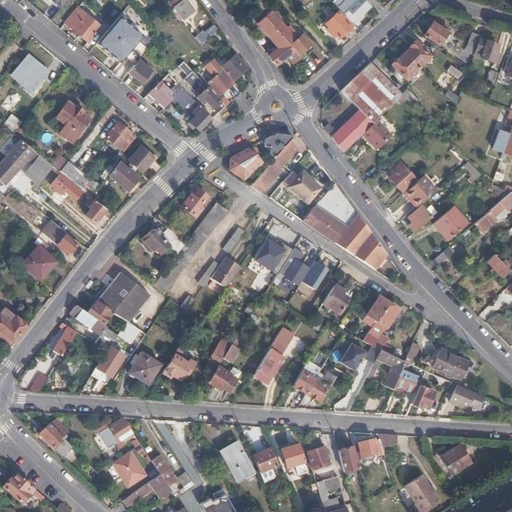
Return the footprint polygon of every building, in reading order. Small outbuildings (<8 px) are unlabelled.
[(183,18),(193,10),(184,0),(173,0),(171,2),(183,18)] [(341,12),(352,23),(370,5),(364,0),(338,0),(337,1),(345,9),(341,12)] [(88,41),(101,26),(78,6),(65,22),(88,41)] [(350,25),(352,23),(341,12),(339,9),(326,22),(331,28),(329,29),(333,34),(335,32),(340,36),(344,33),(347,36),(349,36),(352,33),(353,31),(351,28),(352,27),(350,25)] [(286,41),(294,50),(298,54),(311,42),(303,33),(292,42),(287,36),(291,34),(271,11),(264,17),(286,41)] [(119,15),(96,41),(120,62),(133,47),(142,55),(144,52),(152,43),(119,15)] [(278,48),(286,41),(264,17),(256,23),(278,48)] [(215,23),(197,38),(202,44),(220,29),(215,23)] [(449,29),(443,25),(440,29),(432,23),(424,35),(439,45),(447,34),(446,33),(449,29)] [(478,39),(480,36),(471,33),(466,46),(475,49),(478,39)] [(496,46),(478,39),(475,49),(473,55),(494,63),(497,54),(494,53),(496,46)] [(268,55),(275,65),(287,56),(294,50),(286,41),(278,48),(268,55)] [(409,49),(404,54),(418,68),(430,56),(415,41),(408,47),(409,49)] [(300,57),(309,67),(317,59),(309,49),(300,57)] [(294,50),(287,56),(292,62),(299,56),(298,54),(294,50)] [(217,53),(213,57),(218,63),(222,60),(217,53)] [(418,68),(404,54),(397,60),(396,59),(390,65),(405,80),(418,68)] [(221,66),(233,80),(247,68),(235,55),(221,66)] [(46,73),(27,57),(13,75),(21,81),(18,85),(25,90),(28,87),(31,90),(29,93),(33,97),(41,86),(38,83),(46,73)] [(218,63),(213,57),(209,60),(210,62),(203,67),(213,79),(223,70),(217,64),(218,63)] [(304,72),(309,67),(300,57),(295,62),(304,72)] [(138,60),(128,72),(141,83),(151,71),(138,60)] [(402,95),(370,62),(341,89),(349,99),(360,89),(375,105),(364,116),(372,124),(377,119),(402,95)] [(445,74),(457,80),(461,73),(449,67),(445,74)] [(203,83),(204,82),(193,70),(188,76),(195,84),(192,87),(199,95),(198,97),(200,99),(203,97),(212,107),(219,100),(203,83)] [(219,94),(233,82),(223,70),(213,79),(209,83),(219,94)] [(491,87),(496,73),(489,70),(484,85),(491,87)] [(147,93),(163,107),(170,100),(179,91),(182,87),(177,83),(170,90),(160,81),(147,93)] [(199,129),(211,116),(182,87),(179,91),(170,100),(182,111),(190,102),(195,108),(193,110),(197,114),(190,121),(199,129)] [(360,89),(349,99),(359,111),(364,116),(375,105),(360,89)] [(226,106),(230,102),(225,96),(221,100),(226,106)] [(91,118),(68,101),(56,118),(66,125),(59,134),(72,144),(79,135),(91,118)] [(367,128),(372,124),(364,116),(359,111),(350,120),(362,133),(367,128)] [(511,117),(508,117),(502,132),(499,131),(492,148),(502,153),(500,158),(504,159),(506,154),(511,155),(511,117)] [(15,134),(22,124),(17,119),(10,130),(15,134)] [(392,135),(377,119),(367,128),(362,134),(377,149),(392,135)] [(331,138),(342,152),(352,143),(362,134),(362,133),(350,120),(341,128),(334,135),(331,138)] [(106,138),(124,151),(133,138),(130,135),(131,133),(117,123),(106,138)] [(330,130),(334,135),(341,128),(337,124),(330,130)] [(288,140),(292,137),(275,133),(266,138),(264,144),(270,147),(269,151),(269,154),(274,157),(249,186),(260,193),(281,169),(280,168),(295,150),(288,140)] [(32,149),(21,140),(0,163),(0,182),(1,182),(4,184),(34,151),(32,149)] [(40,147),(36,143),(32,149),(34,151),(36,152),(40,147)] [(153,158),(140,146),(127,160),(140,172),(153,158)] [(229,169),(243,179),(260,162),(248,148),(230,159),(229,169)] [(50,164),(36,153),(22,170),(38,184),(45,176),(53,166),(50,164)] [(67,160),(58,153),(50,164),(53,166),(59,171),(67,160)] [(401,191),(414,179),(399,162),(394,167),(396,169),(388,177),(401,191)] [(126,190),(136,178),(119,163),(108,175),(126,190)] [(61,173),(59,171),(53,166),(45,176),(53,182),(61,173)] [(320,188),(301,172),(287,189),(306,205),(320,188)] [(404,193),(416,206),(436,189),(423,174),(404,193)] [(351,208),(333,183),(320,200),(342,218),(351,208)] [(199,207),(207,197),(198,190),(193,195),(191,193),(180,206),(194,218),(201,209),(199,207)] [(105,210),(91,197),(85,204),(90,208),(85,215),(94,223),(105,210)] [(227,208),(216,200),(190,234),(183,244),(176,254),(159,277),(153,285),(164,294),(227,208)] [(320,200),(303,222),(333,242),(356,214),(351,208),(342,218),(320,200)] [(499,202),(473,224),(480,232),(494,220),(492,219),(504,208),(499,202)] [(408,226),(413,232),(431,216),(421,204),(407,217),(412,223),(408,226)] [(446,239),(466,222),(452,206),(432,223),(446,239)] [(356,214),(333,242),(382,275),(389,267),(397,277),(400,273),(356,214)] [(183,244),(190,234),(174,218),(166,227),(168,229),(183,244)] [(67,256),(78,243),(53,222),(43,235),(67,256)] [(176,254),(183,244),(168,229),(161,235),(154,226),(141,239),(152,250),(155,248),(160,253),(168,245),(176,254)] [(227,253),(243,230),(238,227),(222,249),(227,253)] [(261,265),(274,245),(267,240),(254,261),(261,265)] [(279,272),(293,250),(286,246),(283,250),(278,247),(274,245),(261,265),(277,275),(279,272)] [(60,264),(41,248),(25,268),(44,283),(60,264)] [(303,255),(294,249),(293,250),(279,272),(284,275),(284,276),(297,285),(307,268),(298,263),(303,255)] [(427,265),(432,270),(446,258),(441,252),(427,265)] [(502,277),(508,270),(506,267),(509,264),(505,259),(504,256),(502,254),(497,258),(494,255),(487,261),(502,277)] [(223,291),(238,268),(223,258),(219,264),(208,280),(223,291)] [(204,286),(208,280),(219,264),(214,260),(198,281),(204,286)] [(327,270),(315,261),(301,281),(313,290),(327,270)] [(126,323),(127,322),(149,295),(120,272),(92,305),(92,304),(86,312),(102,324),(111,312),(126,323)] [(148,281),(153,285),(159,277),(155,273),(148,281)] [(350,295),(334,285),(322,303),(338,313),(350,295)] [(189,295),(180,306),(186,311),(194,299),(189,295)] [(372,325),(388,302),(377,295),(362,319),(372,325)] [(397,309),(388,302),(372,325),(366,335),(362,341),(371,345),(379,349),(380,350),(386,339),(380,335),(397,309)] [(86,312),(76,305),(69,313),(102,336),(96,345),(106,352),(117,335),(102,324),(86,312)] [(0,331),(12,341),(25,325),(2,307),(0,309),(0,331)] [(51,350),(60,356),(75,331),(62,322),(59,327),(64,330),(51,350)] [(131,338),(137,330),(127,322),(126,323),(120,331),(131,338)] [(293,334),(282,326),(252,374),(267,383),(284,357),(280,354),(293,334)] [(181,342),(161,374),(169,379),(172,376),(180,381),(184,374),(187,376),(194,364),(188,359),(186,363),(178,358),(186,345),(181,342)] [(214,371),(216,368),(222,359),(229,348),(219,342),(205,365),(214,371)] [(365,352),(350,343),(339,362),(354,370),(365,352)] [(418,347),(411,343),(404,361),(411,364),(418,347)] [(237,349),(231,345),(229,348),(222,359),(229,363),(237,349)] [(379,349),(371,345),(365,357),(373,361),(379,349)] [(459,379),(466,363),(449,354),(449,353),(441,348),(440,350),(439,349),(432,366),(459,379)] [(404,361),(380,350),(375,359),(390,365),(388,372),(384,371),(379,382),(392,389),(393,386),(404,361)] [(110,376),(120,359),(109,352),(98,368),(110,376)] [(146,385),(159,365),(141,352),(127,373),(146,385)] [(293,385),(306,393),(314,379),(321,368),(307,360),(301,370),(302,371),(293,385)] [(411,364),(404,361),(393,386),(398,389),(397,392),(403,395),(404,391),(413,395),(418,385),(421,378),(424,370),(420,368),(417,375),(407,371),(411,364)] [(227,374),(235,380),(239,373),(231,367),(227,374)] [(214,371),(207,382),(215,388),(216,386),(227,393),(235,380),(227,374),(216,368),(214,371)] [(426,380),(429,372),(424,370),(421,378),(426,380)] [(314,379),(306,393),(318,401),(327,386),(328,387),(334,377),(326,371),(320,382),(314,379)] [(455,384),(452,392),(466,398),(469,390),(455,384)] [(413,395),(409,404),(418,407),(419,405),(425,408),(433,391),(418,385),(413,395)] [(477,410),(483,396),(469,390),(466,398),(452,392),(448,400),(466,408),(468,405),(477,410)] [(132,432),(121,416),(107,425),(108,426),(118,442),(120,439),(122,442),(126,439),(125,437),(132,432)] [(50,424),(63,438),(69,432),(57,420),(50,424)] [(50,424),(49,423),(39,433),(53,448),(63,438),(50,424)] [(118,442),(108,426),(98,432),(108,448),(118,442)] [(396,435),(376,433),(381,447),(399,442),(396,435)] [(72,446),(63,438),(53,448),(62,457),(72,446)] [(373,454),(376,453),(373,439),(357,443),(360,457),(364,456),(364,458),(367,459),(372,458),(373,456),(373,454)] [(235,481),(253,471),(236,440),(218,450),(235,481)] [(305,471),(297,443),(279,449),(286,472),(296,469),(297,473),(305,471)] [(450,474),(470,461),(458,444),(438,456),(450,474)] [(311,468),(327,463),(323,446),(306,451),(311,468)] [(352,446),(337,450),(342,472),(357,468),(352,446)] [(269,447),(251,455),(259,471),(271,466),(276,464),(269,447)] [(146,473),(129,450),(111,463),(128,487),(146,473)] [(174,478),(158,455),(150,460),(159,473),(171,491),(172,492),(176,488),(171,481),(174,478)] [(271,466),(259,471),(264,483),(276,477),(271,466)] [(33,488),(16,473),(11,479),(10,478),(2,487),(21,502),(30,491),(33,488)] [(148,482),(123,501),(127,506),(138,497),(140,497),(152,488),(160,498),(171,491),(159,473),(148,482)] [(430,491),(420,474),(403,485),(413,502),(410,505),(414,511),(418,511),(431,504),(429,501),(435,497),(431,490),(430,491)] [(339,486),(336,475),(319,480),(322,491),(339,486)] [(33,488),(30,491),(42,501),(44,498),(33,488)] [(210,501),(224,494),(222,491),(208,498),(210,501)] [(204,511),(232,511),(233,511),(224,494),(210,501),(208,498),(199,503),(204,511)] [(59,511),(71,511),(72,511),(61,501),(55,508),(59,511)]
